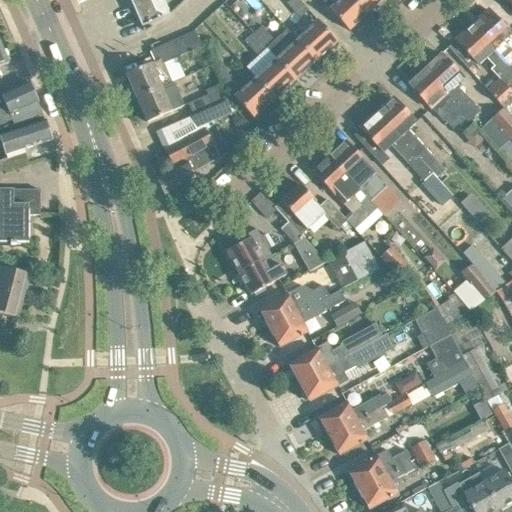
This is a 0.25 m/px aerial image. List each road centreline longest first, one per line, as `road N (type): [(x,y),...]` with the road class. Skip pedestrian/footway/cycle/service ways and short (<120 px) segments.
road 1 (secondary): [(151,416),(138,283),(105,183)]
road 2 (secondary): [(105,183),(117,291),(112,414)]
road 3 (residential): [(265,156),(432,0)]
road 4 (unclassified): [(266,480),(276,442),(200,296)]
road 5 (secondary): [(105,183),(35,0)]
